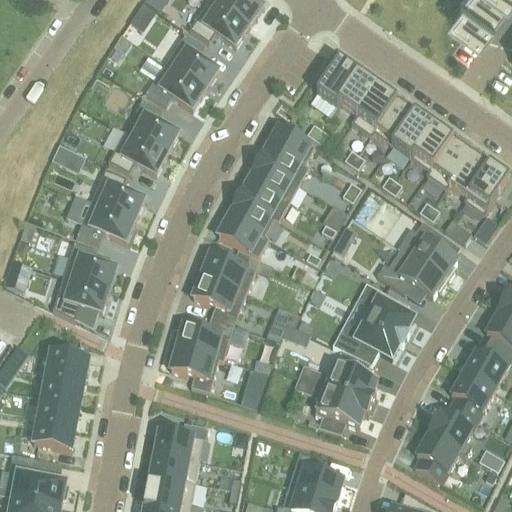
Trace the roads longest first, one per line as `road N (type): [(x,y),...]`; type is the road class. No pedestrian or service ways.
road 1 (residential): [(315,8),(221,146),(167,254),(133,361),(105,511)]
road 2 (residential): [(511,229),(390,422),(358,511)]
road 3 (unclassified): [(455,106),(315,8)]
road 4 (residential): [(0,136),(92,0)]
